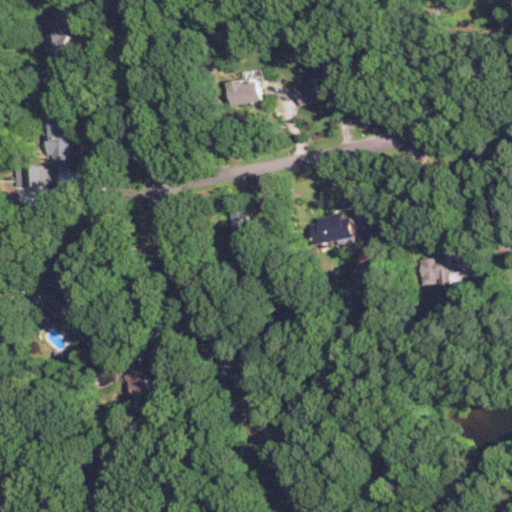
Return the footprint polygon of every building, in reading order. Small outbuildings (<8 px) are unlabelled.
[(57,19),(57,56),(79,56),(79,19),(57,19)] [(236,105),(268,98),(262,74),(231,81),(236,105)] [(300,81),(304,103),(326,98),(321,76),(300,81)] [(52,162),(78,162),(78,110),(52,110),(52,162)] [(29,185),(26,185),(26,199),(48,200),(48,180),(53,180),(54,164),(30,163),(29,185)] [(232,209),(236,264),(256,262),(252,208),(232,209)] [(351,210),(320,216),(324,242),(355,236),(351,210)] [(425,283),(454,281),(453,270),(482,268),(481,247),(445,249),(445,255),(423,257),(425,283)] [(59,281),(42,300),(87,340),(103,322),(59,281)] [(125,364),(134,396),(155,390),(146,358),(125,364)] [(389,457),(393,502),(418,500),(415,455),(389,457)]
